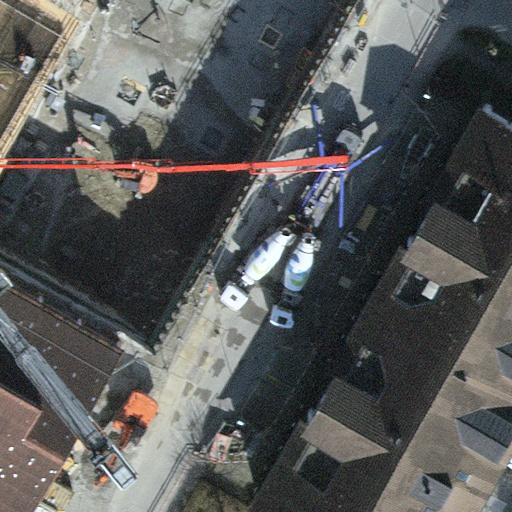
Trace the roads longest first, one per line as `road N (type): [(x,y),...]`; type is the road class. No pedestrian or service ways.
road 1 (residential): [(126,511),(426,0)]
road 2 (unknown): [(300,214),(88,106)]
